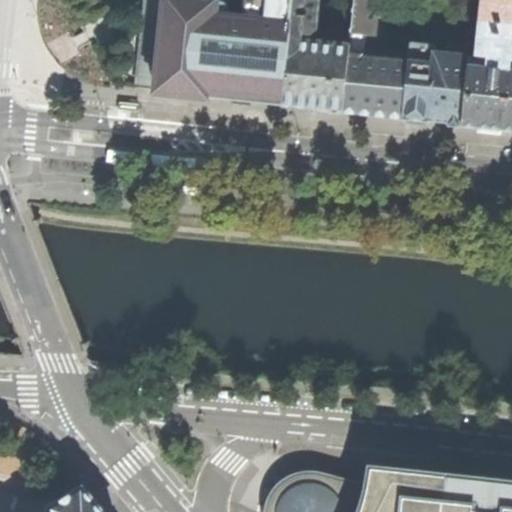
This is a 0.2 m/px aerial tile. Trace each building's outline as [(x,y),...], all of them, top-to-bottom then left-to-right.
[(156,87),(156,92),(214,97),(284,105),(294,0),(247,0),(246,14),(228,12),(229,6),(228,3),(227,2),(226,1),(223,0),(221,0),(148,0),(139,85),(156,87)] [(294,0),(284,105),(312,108),(343,111),(350,52),(350,44),(303,39),(303,32),(311,33),(317,28),(319,0),(294,0)] [(355,0),(352,32),(366,34),(374,34),(377,0),(355,0)] [(489,126),(511,128),(511,0),(485,0),(481,52),(483,55),(490,55),(489,64),(469,62),(463,123),(489,126)] [(364,53),(366,34),(352,32),(350,44),(350,52),(364,53)] [(433,120),(463,123),(469,62),(470,54),(437,52),(438,44),(411,42),(409,58),(403,117),(433,120)] [(373,114),(403,117),(409,58),(364,53),(350,52),(343,111),(373,114)] [(123,164),(123,167),(138,169),(151,170),(152,162),(123,160),(123,164)] [(511,511),(511,480),(374,466),(373,470),(370,488),(317,474),(304,475),(287,482),(279,491),(272,503),(270,511),(511,511)] [(104,511),(84,486),(51,507),(51,509),(45,511),(104,511)]
